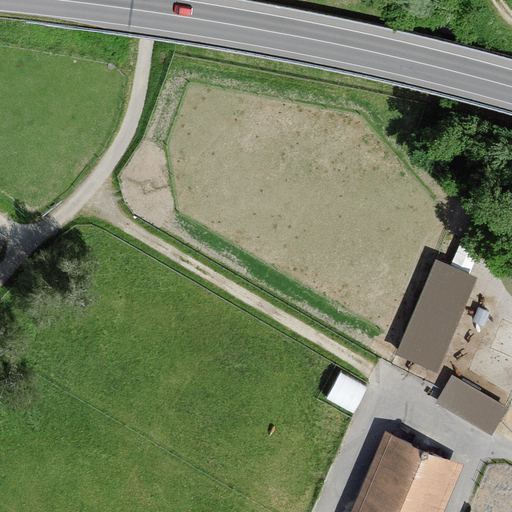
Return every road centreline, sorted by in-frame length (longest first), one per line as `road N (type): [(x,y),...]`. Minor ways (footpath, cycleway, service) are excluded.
road 1 (secondary): [(511,87),(253,26),(45,0)]
road 2 (track): [(87,188),(128,225),(371,368),(383,383)]
